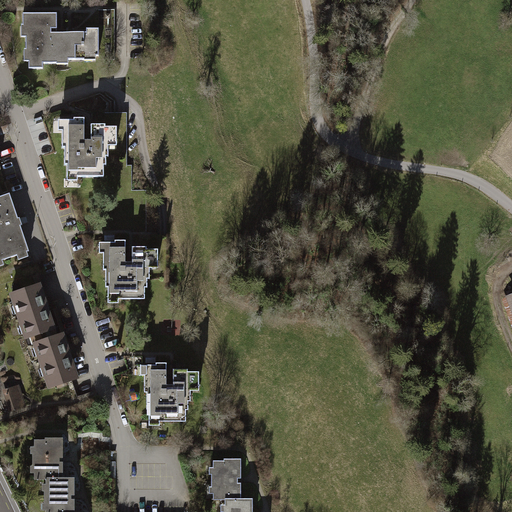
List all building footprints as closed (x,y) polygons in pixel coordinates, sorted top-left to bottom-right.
[(101,28),(101,53),(115,53),(116,9),(99,9),(99,28),(101,28)] [(100,59),(100,32),(85,32),(85,36),(51,36),(51,32),(57,32),(57,17),(25,17),(25,30),(23,30),(23,40),(26,40),(26,54),(24,54),(24,66),(29,66),(29,71),(43,71),(43,68),(70,68),(70,64),(96,64),(96,59),(100,59)] [(117,147),(117,130),(106,130),(106,127),(90,127),(90,141),(85,141),(85,121),(72,121),(72,122),(61,122),(61,136),(63,136),(63,152),(66,152),(65,169),(71,169),(71,183),(77,183),(77,178),(103,179),(103,167),(105,168),(105,157),(107,157),(107,147),(117,147)] [(30,252),(12,194),(0,198),(0,266),(3,265),(2,261),(18,256),(19,261),(28,258),(27,253),(30,252)] [(158,271),(158,252),(148,252),(148,248),(131,248),(131,265),(127,265),(127,243),(110,243),(110,245),(101,245),(101,257),(105,257),(105,274),(108,274),(108,289),(111,289),(111,305),(120,305),(120,302),(145,302),(145,290),(147,290),(147,281),(150,281),(150,271),(158,271)] [(41,284),(8,294),(22,340),(55,330),(41,284)] [(63,332),(31,344),(47,390),(79,379),(63,332)] [(199,394),(199,375),(188,375),(188,372),(171,372),(171,386),(167,386),(167,366),(154,366),(154,369),(140,369),(140,380),(144,380),(144,397),(151,397),(151,426),(158,426),(158,423),(185,423),(185,413),(188,413),(188,404),(191,404),(191,394),(199,394)] [(19,388),(2,393),(10,418),(27,412),(19,388)] [(62,479),(61,440),(34,440),(35,480),(44,480),(45,511),(74,511),(73,479),(62,479)] [(254,511),(254,502),(242,502),(242,463),(213,463),(214,504),(227,504),(227,511),(254,511)]
